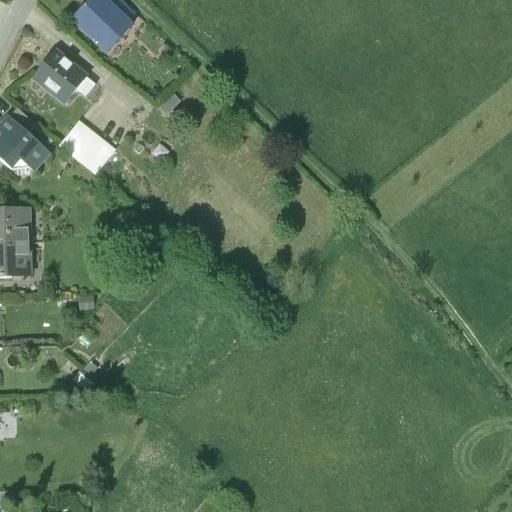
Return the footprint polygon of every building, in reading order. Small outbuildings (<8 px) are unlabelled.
[(99,0),(93,0),(72,23),(107,56),(131,30),(127,26),(101,1),(99,0)] [(116,0),(102,0),(101,1),(127,26),(135,18),(116,0)] [(53,53),(32,80),(64,105),(85,77),(53,53)] [(181,105),(174,98),(159,113),(166,120),(181,105)] [(16,113),(9,122),(28,139),(36,130),(16,113)] [(28,139),(9,122),(0,131),(0,139),(2,141),(0,143),(0,164),(11,174),(20,165),(32,175),(48,157),(28,139)] [(116,157),(80,128),(63,151),(99,179),(116,157)] [(0,247),(28,247),(27,215),(0,215),(0,247)] [(29,280),(28,247),(0,247),(0,282),(11,282),(11,280),(29,280)]
